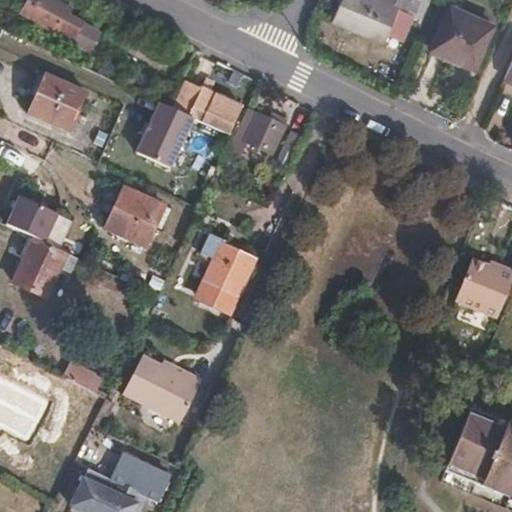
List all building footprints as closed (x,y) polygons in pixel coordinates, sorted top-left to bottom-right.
[(71,8),(55,0),(29,0),(21,14),(86,49),(97,32),(67,16),(71,8)] [(419,16),(425,0),(394,0),(392,5),(380,0),(338,0),(331,19),(382,40),(391,22),(397,24),(403,10),(419,16)] [(489,25),(450,7),(430,49),(469,68),(489,25)] [(511,55),(502,78),(511,82),(511,55)] [(85,94),(45,76),(27,115),(67,133),(85,94)] [(201,88),(182,80),(168,107),(187,116),(201,88)] [(238,105),(201,88),(187,116),(226,134),(238,105)] [(281,125),(268,119),(248,110),(233,145),(243,150),(247,142),(269,152),(281,125)] [(271,111),(268,119),(281,125),(285,118),(271,111)] [(99,125),(90,144),(125,158),(134,139),(99,125)] [(274,165),(283,170),(299,136),(290,131),(274,165)] [(90,144),(84,157),(119,173),(125,158),(90,144)] [(106,228),(146,246),(163,207),(123,190),(106,228)] [(0,221),(60,246),(72,218),(11,193),(0,220),(0,221)] [(226,315),(252,260),(221,244),(223,239),(208,232),(199,252),(214,260),(204,280),(208,282),(199,300),(226,315)] [(69,269),(75,257),(33,237),(13,280),(44,294),(58,266),(69,269)] [(511,272),(511,268),(498,264),(496,269),(485,265),(468,259),(453,298),(494,314),(511,272)] [(496,269),(498,264),(487,260),(485,265),(496,269)] [(60,377),(85,390),(96,367),(70,354),(60,377)] [(179,377),(157,366),(138,357),(119,396),(176,424),(200,378),(184,370),(179,377)] [(161,359),(157,366),(179,377),(184,370),(161,359)] [(511,422),(466,404),(439,467),(503,493),(503,496),(511,499),(511,422)] [(155,502),(168,472),(115,449),(101,482),(77,471),(62,505),(77,511),(136,511),(143,497),(155,502)]
